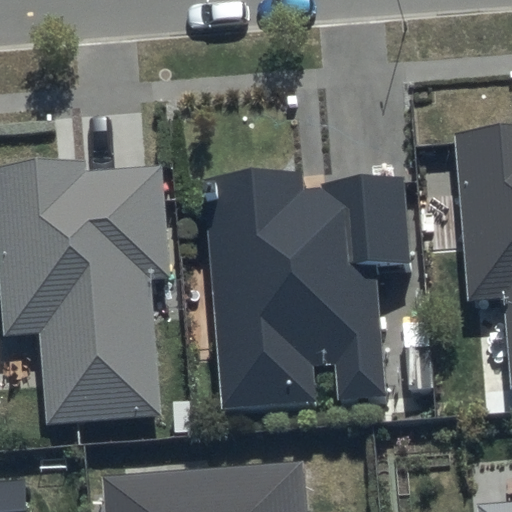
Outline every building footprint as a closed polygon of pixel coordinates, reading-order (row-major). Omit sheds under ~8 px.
[(511,146),(463,150),(476,317),(511,315),(511,323),(511,146)] [(87,179),(0,185),(13,353),(49,350),(56,443),(166,434),(156,298),(178,296),(169,181),(88,187),(87,179)] [(309,191),(214,198),(231,418),(317,411),(314,377),(347,374),(350,412),(389,409),(379,282),(418,279),(410,186),(325,192),(326,201),(310,203),(309,191)] [(306,511),(303,464),(105,478),(107,511),(306,511)] [(25,511),(24,480),(0,481),(0,511),(25,511)] [(511,511),(511,501),(476,503),(476,511),(511,511)]
